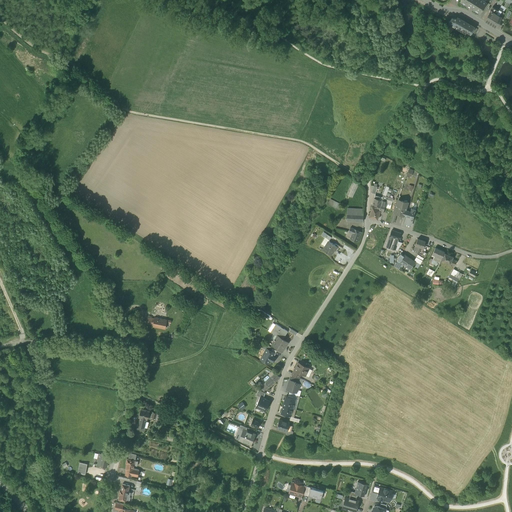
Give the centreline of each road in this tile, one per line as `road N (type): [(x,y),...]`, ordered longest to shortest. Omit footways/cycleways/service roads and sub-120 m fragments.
road 1 (residential): [(244,511),(282,376),(359,249),(367,219),(480,258)]
road 2 (track): [(368,186),(308,145),(122,110),(61,59)]
road 3 (track): [(131,349),(34,341),(0,347)]
road 4 (residential): [(129,389),(101,511)]
